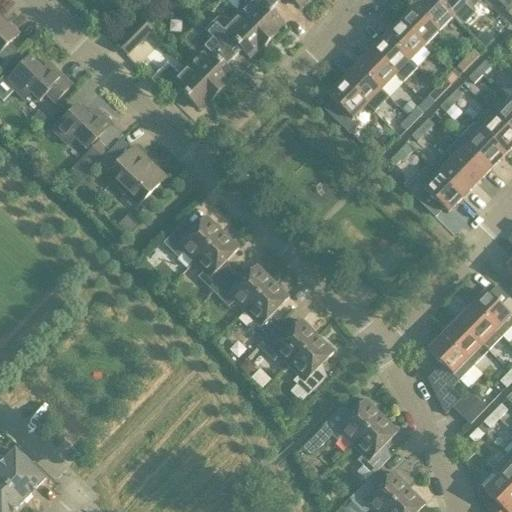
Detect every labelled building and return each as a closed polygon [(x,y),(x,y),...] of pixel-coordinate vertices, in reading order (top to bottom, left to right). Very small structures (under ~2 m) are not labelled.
[(252,0),(238,14),(269,45),(277,37),(273,34),(281,26),(268,14),(276,5),(271,0),(252,0)] [(313,0),(287,0),(297,10),(306,1),(309,5),(313,0)] [(454,20),(432,0),(425,0),(415,11),(440,35),(454,20)] [(432,0),(454,20),(468,6),(474,12),(482,3),(479,0),(432,0)] [(507,0),(497,0),(496,1),(506,11),(505,12),(510,17),(511,14),(511,4),(507,0)] [(415,11),(401,26),(425,49),(440,35),(415,11)] [(204,33),(232,61),(239,53),(247,61),(255,52),(259,56),(269,45),(238,14),(229,23),(224,19),(218,20),(205,32),(204,33)] [(140,20),(116,45),(128,57),(153,32),(140,20)] [(0,24),(0,61),(6,67),(18,54),(10,45),(17,38),(7,27),(5,29),(0,24)] [(232,61),(204,33),(205,32),(198,26),(183,42),(197,55),(186,66),(217,97),(225,89),(222,86),(230,78),(223,70),(232,61)] [(425,49),(401,26),(386,41),(411,65),(425,49)] [(486,49),(494,40),(485,32),(477,41),(486,49)] [(386,41),(372,55),(397,79),(411,65),(386,41)] [(466,60),(472,65),(479,58),(473,52),(466,60)] [(372,55),(358,70),(382,94),(383,93),(397,79),(372,55)] [(472,65),(466,60),(456,69),(462,75),(472,65)] [(28,62),(5,85),(23,102),(30,95),(39,104),(45,97),(54,106),(70,89),(52,71),(45,79),(28,62)] [(485,62),(477,71),(483,76),(491,68),(485,62)] [(217,97),(186,66),(175,77),(165,67),(150,83),(170,102),(178,95),(196,113),(204,105),(207,108),(217,97)] [(382,94),(358,70),(344,84),(369,108),(375,101),(382,108),(390,101),(383,93),(382,94)] [(483,76),(477,71),(468,80),(473,86),(483,76)] [(436,89),(442,95),(451,87),(445,81),(436,89)] [(369,108),(344,84),(327,101),(332,105),(324,113),(350,138),(359,128),(354,123),(369,108)] [(442,95),(436,89),(428,98),(434,104),(442,95)] [(448,101),(454,106),(462,97),(457,92),(448,101)] [(454,106),(448,101),(440,109),(446,114),(454,106)] [(410,103),(402,110),(409,117),(416,110),(417,109),(410,103)] [(511,104),(497,118),(511,133),(511,104)] [(75,109),(51,134),(66,148),(74,140),(88,154),(85,157),(95,166),(109,152),(97,141),(109,128),(99,118),(91,126),(75,109)] [(409,117),(408,118),(414,124),(423,116),(416,110),(409,117)] [(511,152),(511,133),(497,118),(497,119),(488,111),(474,126),(507,158),(511,152)] [(414,124),(408,118),(400,127),(406,133),(414,124)] [(420,130),(425,135),(434,126),(428,121),(420,130)] [(507,158),(474,126),(460,140),(493,172),(507,158)] [(425,135),(420,130),(411,138),(417,144),(425,135)] [(460,140),(445,154),(479,187),(493,172),(460,140)] [(376,162),(384,153),(373,142),(365,150),(376,162)] [(406,145),(390,162),(396,167),(400,163),(402,164),(414,153),(406,145)] [(132,150),(104,179),(123,198),(118,202),(131,215),(164,181),(132,150)] [(445,154),(431,168),(465,202),(479,187),(445,154)] [(465,202),(431,168),(431,169),(429,167),(414,183),(419,187),(410,196),(436,221),(444,213),(449,218),(465,202)] [(192,265),(220,236),(203,219),(186,237),(179,230),(162,247),(176,260),(181,255),(192,265)] [(237,252),(220,236),(192,265),(201,275),(196,280),(212,296),(229,278),(219,269),(237,252)] [(153,272),(142,261),(136,267),(147,278),(153,272)] [(229,278),(212,296),(226,310),(231,305),(242,315),(271,285),(254,269),(237,286),(229,278)] [(271,285),(242,315),(252,324),(246,330),(261,344),(273,332),(272,332),(278,326),(270,318),(287,301),(271,285)] [(486,297),(472,312),(502,342),(511,331),(511,305),(507,301),(499,310),(486,297)] [(502,342),(472,312),(457,327),(481,350),(483,350),(489,356),(502,342)] [(273,332),(261,344),(255,350),(256,351),(251,356),(254,359),(259,354),(270,365),(275,360),(285,370),(314,340),(298,324),(281,341),(273,332)] [(457,327),(444,341),(474,371),(489,356),(483,350),(481,350),(457,327)] [(314,340),(285,370),(296,380),(290,385),(305,400),(323,382),(315,373),(331,356),(314,340)] [(474,371),(444,341),(428,357),(442,371),(433,379),(450,395),(474,371)] [(240,370),(247,376),(251,372),(252,367),(247,363),(240,370)] [(511,382),(511,378),(508,375),(500,383),(506,389),(511,382)] [(452,409),(461,417),(478,400),(469,392),(452,409)] [(478,400),(461,417),(470,426),(487,409),(478,400)] [(353,450),(383,421),(365,404),(348,422),(339,414),(305,448),(315,457),(329,443),(335,449),(343,440),(353,450)] [(501,406),(491,415),(498,422),(507,412),(501,406)] [(498,422),(491,415),(483,423),(490,430),(498,422)] [(398,436),(383,421),(353,450),(363,460),(357,466),(372,480),(389,463),(380,455),(398,436)] [(477,429),(468,439),(475,445),(484,435),(477,429)] [(463,444),(458,448),(466,464),(474,456),(463,444)] [(0,480),(24,503),(45,480),(16,452),(7,461),(6,459),(4,458),(3,458),(1,457),(0,457),(0,480)] [(511,465),(505,458),(491,471),(501,480),(499,482),(511,494),(511,465)] [(370,511),(390,511),(409,493),(392,476),(375,493),(367,485),(350,503),(358,511),(369,511),(370,511)] [(14,511),(24,503),(0,480),(0,511),(14,511)] [(511,511),(511,494),(499,482),(485,496),(496,507),(490,511),(511,511)] [(409,493),(390,511),(422,511),(425,509),(409,493)]
